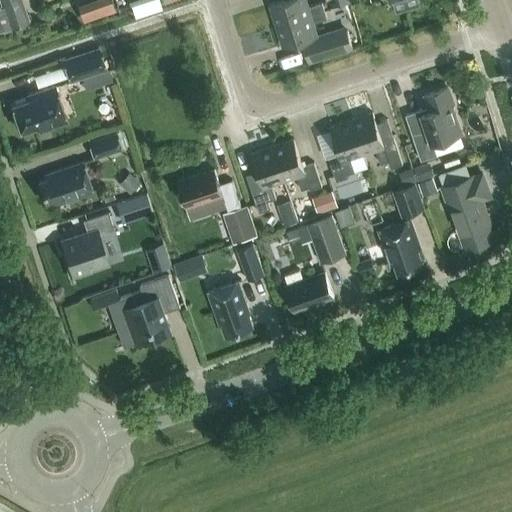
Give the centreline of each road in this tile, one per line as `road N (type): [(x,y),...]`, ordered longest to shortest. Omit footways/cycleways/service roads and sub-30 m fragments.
road 1 (tertiary): [(95,441),(511,291)]
road 2 (residential): [(499,29),(250,111),(214,0)]
road 3 (tertiary): [(42,412),(0,291)]
